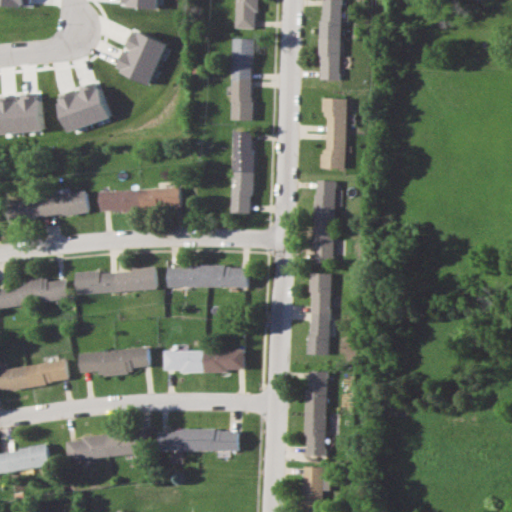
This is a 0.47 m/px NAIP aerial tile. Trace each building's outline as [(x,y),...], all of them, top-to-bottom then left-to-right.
[(257,0),(235,0),(235,27),(257,27),(257,0)] [(320,0),(319,79),(340,79),(341,0),(320,0)] [(150,84),(169,43),(136,29),(118,69),(150,84)] [(230,118),(252,119),(254,38),(232,37),(230,118)] [(69,130),(112,117),(100,82),(57,96),(69,130)] [(45,129),(41,95),(0,100),(0,126),(1,135),(45,129)] [(347,97),(322,96),(322,114),(328,114),(327,149),(321,148),(320,167),(346,168),(347,97)] [(230,211),(251,212),(253,130),(233,130),(230,211)] [(336,180),(315,179),(313,261),(334,261),(336,180)] [(182,207),(182,186),(99,189),(100,210),(182,207)] [(90,210),(87,190),(17,198),(19,219),(90,210)] [(249,287),(249,265),(167,264),(167,285),(249,287)] [(76,270),(76,292),(157,289),(157,267),(76,270)] [(332,272),(311,272),(308,353),(330,353),(332,272)] [(0,283),(0,306),(68,298),(66,278),(47,280),(47,278),(0,283)] [(79,351),(81,373),(151,369),(150,347),(79,351)] [(164,371),(245,369),(245,348),(164,349),(164,371)] [(0,367),(0,388),(70,380),(67,359),(0,367)] [(306,454),(327,454),(329,370),(308,369),(306,454)] [(240,428),(156,429),(156,450),(217,449),(217,456),(230,456),(230,449),(240,449),(240,428)] [(66,437),(67,458),(147,452),(146,432),(66,437)] [(0,472),(51,465),(49,444),(0,450),(0,472)] [(324,511),(325,489),(331,489),(331,466),(304,466),(303,511),(324,511)]
